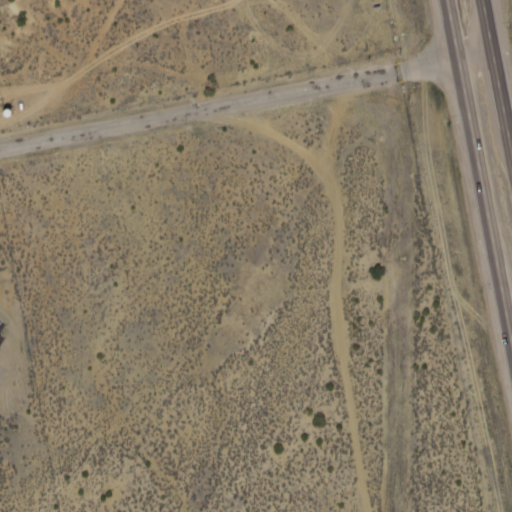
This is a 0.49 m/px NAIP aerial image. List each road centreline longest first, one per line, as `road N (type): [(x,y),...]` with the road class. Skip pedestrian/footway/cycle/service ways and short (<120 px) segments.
road 1 (trunk): [(445,0),(511,351)]
road 2 (trunk): [(511,132),(486,0)]
